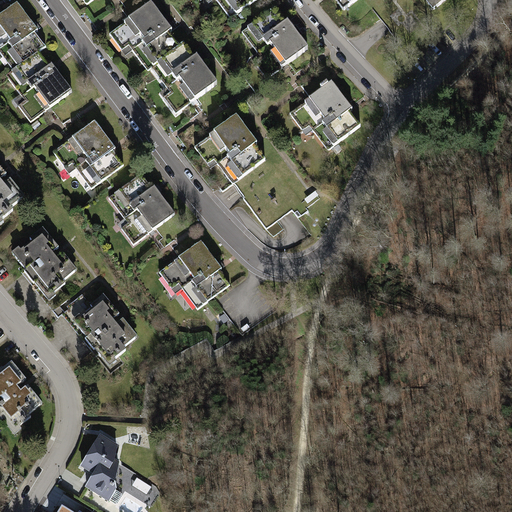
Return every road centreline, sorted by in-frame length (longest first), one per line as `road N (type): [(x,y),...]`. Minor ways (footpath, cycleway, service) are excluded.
road 1 (residential): [(47,0),(190,188),(227,230),(278,266),(307,264),(328,249),(376,163),(397,104)]
road 2 (track): [(297,511),(310,354),(320,301),(344,247),(334,240)]
road 3 (track): [(344,247),(420,120),(511,34)]
road 4 (residential): [(20,511),(66,435),(69,401),(0,301)]
road 5 (residential): [(397,104),(481,31),(491,0)]
road 6 (residential): [(303,0),(386,91)]
